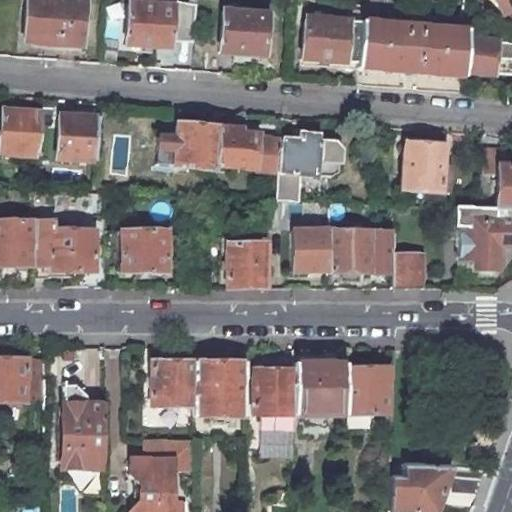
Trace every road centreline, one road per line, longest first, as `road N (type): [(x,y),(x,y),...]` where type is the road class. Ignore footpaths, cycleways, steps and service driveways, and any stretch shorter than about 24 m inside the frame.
road 1 (residential): [(0,72),(511,122)]
road 2 (residential): [(0,316),(511,321)]
